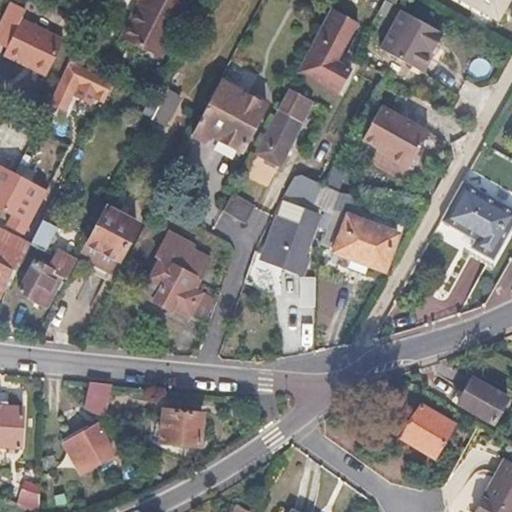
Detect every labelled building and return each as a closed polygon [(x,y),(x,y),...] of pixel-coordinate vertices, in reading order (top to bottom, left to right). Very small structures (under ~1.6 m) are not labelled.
[(12,0),(0,24),(0,29),(14,36),(3,57),(45,78),(63,42),(22,21),(31,0),(12,0)] [(135,0),(140,3),(121,39),(160,59),(190,0),(135,0)] [(507,0),(465,0),(496,18),(507,0)] [(378,12),(363,4),(357,16),(371,24),(378,12)] [(357,21),(331,7),(295,72),(337,94),(350,69),(335,61),(357,21)] [(443,32),(401,9),(379,48),(412,67),(423,48),(432,53),(443,32)] [(432,53),(423,48),(412,67),(421,72),(432,53)] [(72,65),(65,78),(98,94),(95,100),(102,103),(106,96),(113,83),(90,72),(89,74),(72,65)] [(265,104),(220,80),(190,137),(206,145),(212,136),(241,151),(265,104)] [(130,91),(113,83),(106,96),(123,105),(130,91)] [(159,105),(130,91),(123,105),(152,119),(159,105)] [(306,100),(287,91),(254,154),(279,168),(291,148),(289,146),(302,123),(295,120),(306,100)] [(164,96),(159,105),(152,119),(158,122),(171,99),(164,96)] [(312,103),(306,100),(295,120),(302,123),(312,103)] [(427,131),(381,105),(361,139),(376,148),(377,145),(386,151),(383,155),(407,168),(427,131)] [(212,136),(206,145),(236,161),(241,151),(212,136)] [(377,145),(376,148),(374,150),(383,155),(386,151),(377,145)] [(473,168),(511,189),(511,159),(486,145),(473,168)] [(14,174),(0,166),(0,208),(12,215),(6,227),(22,235),(46,190),(14,174)] [(511,207),(463,179),(443,216),(475,234),(470,242),(493,256),(511,223),(511,207)] [(339,194),(322,184),(315,205),(332,211),(339,194)] [(254,209),(230,196),(221,212),(224,213),(244,224),(254,209)] [(138,225),(105,207),(79,256),(109,271),(115,259),(119,260),(138,225)] [(61,217),(48,210),(30,244),(44,251),(61,217)] [(349,210),(346,216),(388,232),(391,226),(349,210)] [(297,226),(276,218),(261,258),(302,274),(308,258),(303,256),(318,218),(303,212),(297,226)] [(388,232),(346,216),(333,252),(347,257),(343,267),(362,274),(366,264),(383,271),(396,235),(388,232)] [(30,244),(0,231),(0,263),(12,268),(17,270),(30,244)] [(151,277),(164,284),(154,301),(171,311),(173,307),(208,327),(217,301),(201,292),(200,294),(193,290),(205,269),(209,260),(191,251),(193,247),(169,234),(155,258),(160,261),(151,277)] [(62,277),(35,262),(18,293),(35,303),(40,295),(49,300),(62,277)] [(12,268),(0,263),(0,292),(12,268)] [(164,284),(151,277),(141,294),(154,301),(164,284)] [(49,300),(40,295),(35,303),(44,308),(49,300)] [(460,390),(463,392),(456,404),(492,422),(506,397),(470,379),(469,382),(465,380),(460,390)] [(110,386),(89,384),(83,410),(102,420),(110,386)] [(410,422),(414,425),(405,442),(434,459),(453,425),(419,406),(410,422)] [(24,410),(0,409),(0,448),(22,449),(24,410)] [(201,415),(162,412),(158,445),(199,448),(201,415)] [(414,425),(410,422),(400,439),(405,442),(414,425)] [(95,429),(69,444),(84,472),(111,457),(95,429)] [(69,444),(62,448),(77,476),(84,472),(69,444)] [(511,511),(511,463),(503,459),(482,498),(487,500),(480,511),(511,511)]
